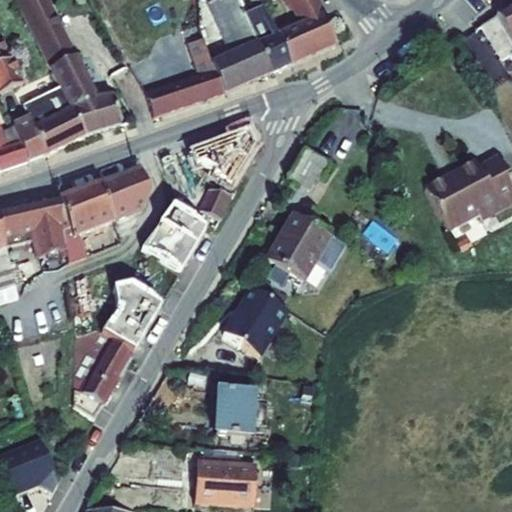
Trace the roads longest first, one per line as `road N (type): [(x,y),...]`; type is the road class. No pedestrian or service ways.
road 1 (residential): [(286,96),(272,155),(65,511)]
road 2 (tertiary): [(0,194),(286,96)]
